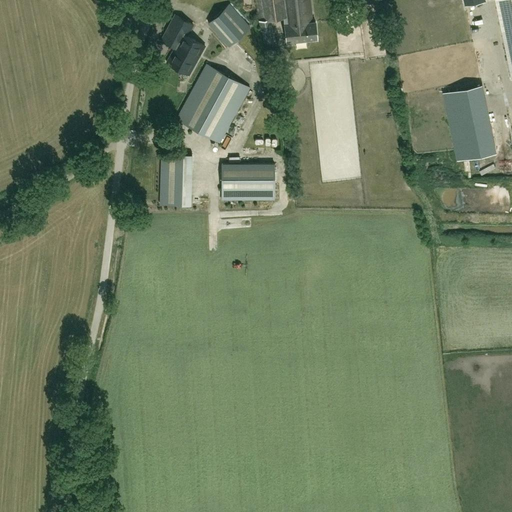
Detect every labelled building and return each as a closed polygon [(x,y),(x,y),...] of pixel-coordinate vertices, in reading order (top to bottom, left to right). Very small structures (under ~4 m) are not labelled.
[(287,42),(318,39),(316,21),(312,21),(310,0),(256,0),(259,20),(260,30),(271,29),(270,19),(284,17),(285,23),(284,23),(287,42)] [(251,27),(229,3),(208,22),(229,46),(251,27)] [(189,74),(205,45),(188,35),(194,24),(175,14),(161,40),(175,47),(167,62),(189,74)] [(251,87),(207,63),(176,119),(219,142),(251,87)] [(478,82),(440,90),(454,159),(493,151),(478,82)] [(237,125),(233,132),(240,135),(244,128),(237,125)] [(192,154),(162,153),(160,204),(190,205),(192,154)] [(274,164),(222,164),(221,200),(274,201),(274,164)]
